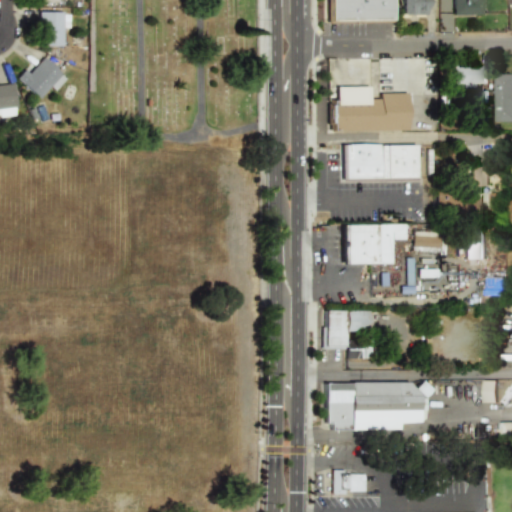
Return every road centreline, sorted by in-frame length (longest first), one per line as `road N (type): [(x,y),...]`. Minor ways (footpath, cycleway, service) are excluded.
road 1 (secondary): [(293,511),(296,139)]
road 2 (secondary): [(273,166),(270,511)]
road 3 (residential): [(294,45),(511,42)]
road 4 (residential): [(296,139),(511,137)]
road 5 (secondary): [(295,417),(274,285)]
